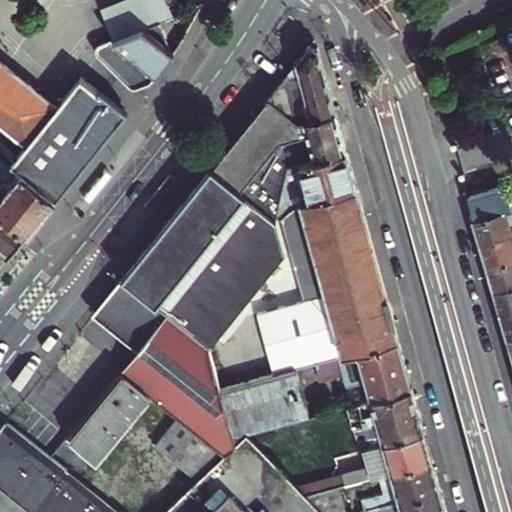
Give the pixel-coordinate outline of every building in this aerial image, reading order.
[(166,0),(112,0),(101,5),(111,32),(170,10),(166,0)] [(155,72),(175,46),(145,22),(114,35),(110,36),(155,72)] [(155,72),(110,36),(95,42),(92,45),(92,48),(93,51),(95,53),(134,82),(136,84),(141,84),(145,83),(147,82),(150,78),(155,72)] [(310,41),(266,95),(289,113),(295,117),(334,106),(325,74),(316,42),(310,41)] [(0,121),(23,141),(53,102),(0,58),(0,121)] [(124,112),(79,77),(10,164),(21,173),(54,199),(124,112)] [(286,164),(263,145),(289,113),(266,95),(261,101),(252,111),(240,127),(210,165),(235,186),(275,217),(276,210),(276,209),(286,164)] [(263,145),(286,164),(344,147),(339,127),(334,106),(295,117),(289,113),(263,145)] [(344,147),(286,164),(276,209),(310,199),(355,186),(351,169),(346,152),(344,147)] [(6,192),(21,173),(10,164),(0,156),(0,177),(6,182),(2,189),(6,192)] [(137,256),(121,275),(164,310),(205,343),(216,386),(265,372),(293,365),(312,360),(335,353),(396,336),(389,308),(359,201),(355,186),(310,199),(276,209),(276,210),(283,217),(290,244),(285,252),(277,220),(275,217),(235,186),(210,165),(202,175),(158,229),(137,256)] [(113,175),(106,170),(83,199),(90,204),(113,175)] [(176,177),(170,172),(145,202),(151,207),(169,185),(176,177)] [(0,200),(0,213),(26,234),(42,214),(48,206),(54,199),(21,173),(6,192),(0,200)] [(474,219),(506,210),(511,208),(511,190),(504,187),(468,196),(470,205),(473,214),(474,219)] [(477,231),(481,243),(511,234),(511,231),(510,226),(506,210),(474,219),(477,231)] [(26,234),(0,213),(0,253),(6,258),(16,246),(26,234)] [(484,256),(487,268),(511,260),(511,234),(481,243),(484,256)] [(511,260),(487,268),(490,279),(493,291),(511,285),(511,260)] [(164,310),(121,275),(117,281),(89,315),(134,350),(141,339),(164,310)] [(497,303),(500,316),(511,312),(511,285),(493,291),(497,303)] [(241,432),(306,414),(304,404),(293,365),(265,372),(216,386),(205,343),(164,310),(141,339),(134,350),(127,358),(119,369),(146,391),(178,417),(215,447),(210,453),(216,457),(223,451),(241,432)] [(511,312),(500,316),(503,327),(507,338),(511,336),(511,312)] [(363,375),(365,383),(406,371),(404,364),(400,350),(396,336),(335,353),(341,373),(342,377),(349,379),(363,375)] [(341,373),(335,353),(312,360),(318,380),(341,373)] [(146,391),(119,369),(64,437),(91,459),(146,391)] [(406,371),(365,383),(369,397),(409,385),(406,371)] [(409,385),(369,397),(355,400),(361,423),(415,407),(412,396),(409,385)] [(415,407),(361,423),(366,445),(421,429),(418,418),(415,407)] [(0,481),(37,511),(215,511),(232,496),(229,493),(208,511),(160,511),(161,511),(160,511),(136,511),(132,508),(126,511),(8,416),(0,425),(0,481)] [(215,447),(178,417),(154,446),(195,478),(200,474),(216,457),(210,453),(215,447)] [(356,477),(371,474),(429,458),(425,443),(421,429),(366,445),(367,450),(362,451),(365,460),(368,459),(369,463),(292,484),(300,492),(333,483),(356,477)] [(368,505),(437,487),(433,472),(429,458),(371,474),(375,490),(353,497),(356,508),(368,505)] [(340,511),(341,511),(333,483),(300,492),(319,511),(340,511)] [(437,487),(368,505),(369,511),(443,511),(441,502),(437,487)] [(247,511),(232,496),(215,511),(247,511)]
